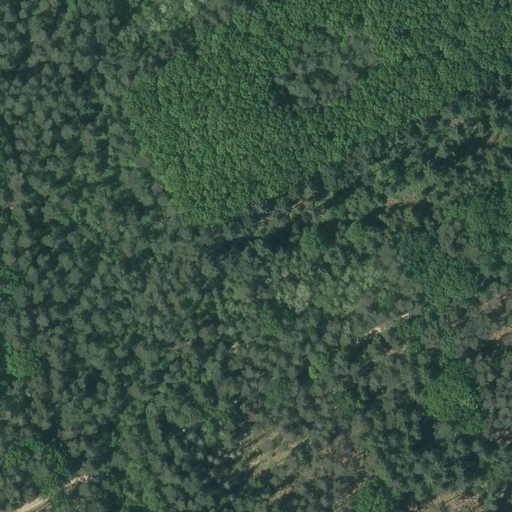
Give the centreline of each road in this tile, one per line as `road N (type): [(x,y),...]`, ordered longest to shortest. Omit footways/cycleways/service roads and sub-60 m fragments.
road 1 (track): [(22,511),(511,260)]
road 2 (track): [(73,486),(0,152)]
